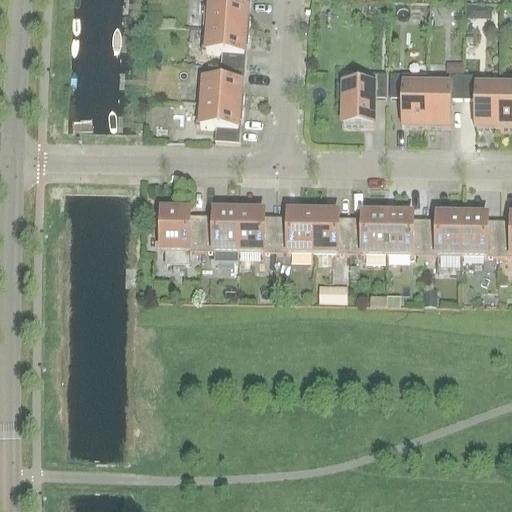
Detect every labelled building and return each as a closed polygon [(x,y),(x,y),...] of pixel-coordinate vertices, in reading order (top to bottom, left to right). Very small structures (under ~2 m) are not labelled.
[(205,8),(203,31),(249,35),(250,20),(249,20),(250,0),(225,0),(225,10),(205,8)] [(467,10),(466,22),(475,22),(475,11),(467,10)] [(222,57),(220,70),(245,72),(246,49),(248,49),(249,35),(203,31),(201,55),(222,57)] [(445,79),(451,79),(462,79),(463,66),(445,65),(445,79)] [(199,83),(197,106),(243,109),(244,95),(243,95),(245,72),(220,70),(219,85),(199,83)] [(336,87),(336,103),(337,103),(337,102),(343,102),(343,129),(373,130),(374,102),(386,102),(386,78),(364,77),(363,87),(344,87),(344,88),(337,88),(337,87),(336,87)] [(401,130),(426,131),(426,88),(402,88),(402,78),(390,78),(389,102),(401,102),(401,130)] [(450,131),(451,103),(463,103),(463,79),(462,79),(451,79),(451,88),(426,88),(426,131),(450,131)] [(474,104),(474,132),(498,132),(499,89),(475,89),(475,79),(463,79),(463,103),(474,104)] [(511,132),(511,89),(499,89),(498,132),(511,132)] [(242,124),(243,109),(197,106),(195,130),(216,132),(215,146),(238,147),(240,132),(240,124),(242,124)] [(188,256),(201,256),(201,220),(189,220),(189,215),(157,214),(156,236),(162,236),(161,255),(166,255),(166,267),(188,268),(188,256)] [(239,268),(239,256),(238,256),(239,216),(214,215),(214,220),(201,220),(201,256),(213,256),(213,261),(215,261),(215,267),(239,268)] [(263,216),(239,216),(238,256),(239,256),(271,257),(275,257),(276,221),(263,221),(263,216)] [(288,222),(276,221),(275,257),(312,258),(313,217),(288,216),(288,222)] [(338,217),(313,217),(312,258),(350,258),(350,223),(338,222),(338,217)] [(363,223),(350,223),(350,258),(387,259),(388,218),(363,218),(363,223)] [(412,219),(388,218),(387,259),(417,260),(423,260),(424,260),(425,224),(412,224),(412,219)] [(437,224),(425,224),(424,260),(461,260),(462,220),(437,219),(437,224)] [(487,220),(462,220),(461,260),(498,261),(499,225),(487,225),(487,220)] [(511,225),(499,225),(498,261),(511,261),(511,220),(511,225)] [(319,292),(319,309),(347,309),(347,292),(319,292)] [(425,295),(425,312),(436,312),(436,295),(425,295)] [(400,311),(400,302),(387,302),(387,311),(400,311)]
